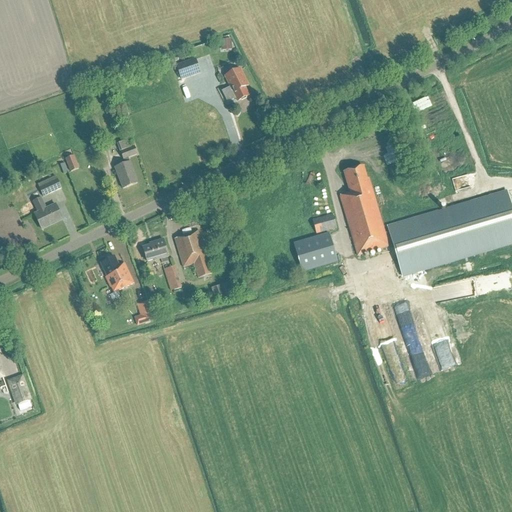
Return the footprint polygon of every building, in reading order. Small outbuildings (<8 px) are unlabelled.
[(220,41),(221,51),(230,51),(229,41),(220,41)] [(176,66),(181,81),(200,74),(195,60),(176,66)] [(249,96),(244,88),(248,86),(240,70),(225,78),(237,102),(249,96)] [(207,88),(196,91),(197,98),(209,95),(207,88)] [(446,88),(425,98),(429,108),(451,98),(446,88)] [(89,97),(86,98),(81,99),(83,109),(88,108),(89,111),(88,111),(90,118),(94,117),(92,110),(91,110),(90,107),(91,107),(89,97)] [(139,136),(129,137),(130,144),(140,143),(139,136)] [(121,152),(130,149),(127,140),(118,144),(121,152)] [(134,148),(130,149),(121,152),(120,153),(123,160),(125,165),(115,169),(123,189),(137,184),(130,163),(129,163),(128,159),(137,155),(134,148)] [(74,155),(79,166),(87,162),(82,151),(74,155)] [(78,170),(73,157),(64,161),(69,173),(78,170)] [(386,227),(388,233),(385,234),(369,179),(366,180),(363,168),(344,174),(351,194),(339,197),(357,257),(392,247),(402,279),(511,246),(511,209),(506,191),(386,227)] [(43,198),(56,192),(61,189),(57,180),(52,183),(39,189),(43,198)] [(42,230),(62,221),(55,205),(46,210),(41,199),(33,203),(38,214),(34,215),(42,230)] [(82,217),(84,222),(92,217),(89,213),(82,217)] [(316,235),(336,229),(333,216),(312,221),(316,235)] [(198,279),(212,275),(208,261),(199,232),(182,237),(182,238),(174,240),(183,268),(194,265),(198,279)] [(302,274),(337,263),(328,234),(293,245),(302,274)] [(167,263),(166,258),(168,258),(163,240),(153,243),(154,245),(143,248),(147,263),(154,260),(154,262),(160,260),(161,264),(167,263)] [(123,265),(118,267),(114,258),(107,261),(105,261),(103,262),(103,263),(101,264),(108,278),(106,279),(113,294),(133,284),(123,265)] [(171,292),(181,288),(175,267),(164,271),(171,292)] [(511,270),(502,271),(504,284),(511,282),(511,270)] [(211,290),(215,302),(232,296),(228,284),(211,290)] [(148,303),(157,300),(153,288),(144,291),(148,303)] [(137,305),(143,326),(153,322),(147,302),(137,305)] [(419,377),(404,319),(406,319),(403,306),(393,309),(395,314),(383,317),(400,382),(419,377)] [(6,382),(15,407),(31,402),(22,376),(6,382)]
